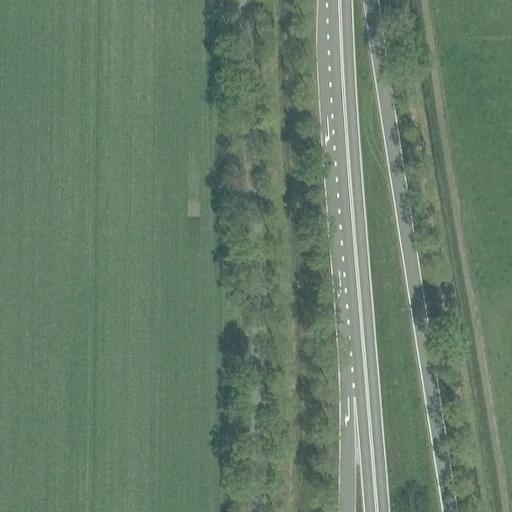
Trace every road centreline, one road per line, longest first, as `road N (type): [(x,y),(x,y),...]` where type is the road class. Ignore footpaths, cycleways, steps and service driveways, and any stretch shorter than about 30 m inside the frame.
road 1 (trunk): [(448,511),(366,0)]
road 2 (unclassified): [(255,511),(244,0)]
road 3 (trunk): [(372,511),(349,248)]
road 4 (trunk): [(349,248),(346,511)]
road 5 (trunk): [(349,248),(336,0)]
